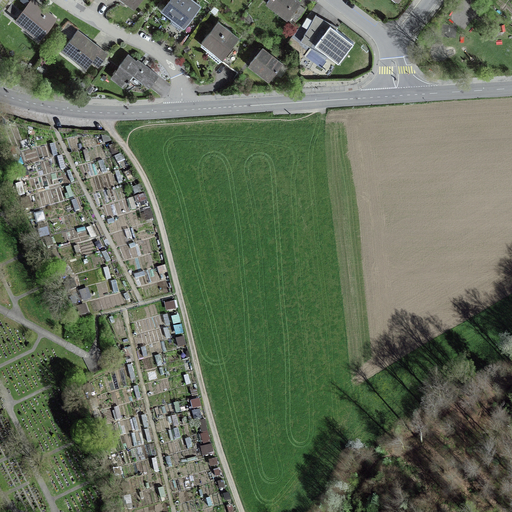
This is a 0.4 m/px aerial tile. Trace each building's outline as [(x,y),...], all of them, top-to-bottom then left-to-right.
[(55,18),(32,0),(31,0),(17,19),(24,25),(26,23),(42,35),(55,18)] [(198,5),(191,0),(170,0),(164,8),(171,14),(171,15),(173,16),(174,15),(184,23),(198,5)] [(300,2),(297,0),(268,0),(267,2),(287,18),(290,15),(296,20),(305,9),(298,4),(300,2)] [(328,27),(315,16),(304,36),(308,39),(313,33),(320,38),(315,44),(338,62),(354,42),(330,24),(328,27)] [(239,37),(218,21),(200,44),(208,50),(206,53),(219,63),(221,60),(239,37)] [(173,27),(168,34),(173,38),(178,30),(173,27)] [(78,29),(64,47),(88,65),(91,60),(98,66),(108,53),(78,30),(78,29)] [(65,44),(70,36),(62,32),(57,40),(65,44)] [(282,63),(262,47),(250,63),(270,79),(282,63)] [(234,49),(225,61),(232,66),(241,55),(234,49)] [(128,54),(111,77),(123,85),(132,73),(149,86),(158,74),(142,62),(141,64),(128,54)] [(248,60),(241,55),(232,66),(239,72),(248,60)]
